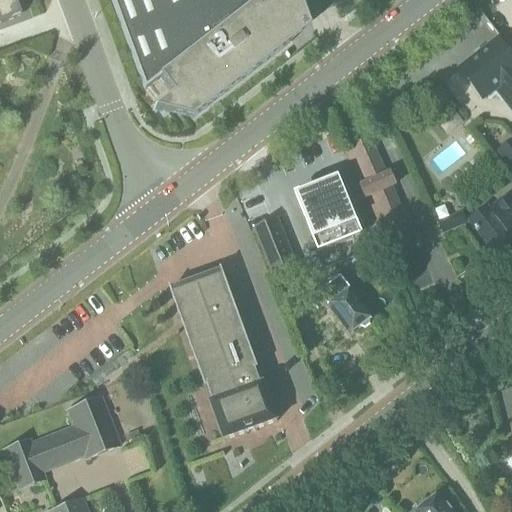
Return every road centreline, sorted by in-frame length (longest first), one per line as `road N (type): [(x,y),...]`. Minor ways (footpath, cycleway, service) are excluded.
road 1 (unclassified): [(156,216),(431,0)]
road 2 (unclassified): [(263,511),(511,316)]
road 3 (unclassified): [(75,0),(156,216)]
road 4 (unclassified): [(0,336),(156,216)]
